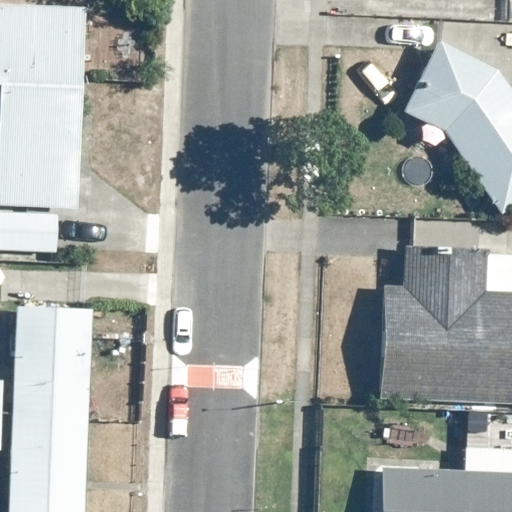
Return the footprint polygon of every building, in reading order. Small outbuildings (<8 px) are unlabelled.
[(80,8),(0,3),(0,251),(52,254),(54,209),(71,210),(80,8)] [(511,206),(511,98),(491,67),(442,43),(405,115),(437,131),(497,217),(511,206)] [(511,254),(381,250),(376,400),(511,405),(511,318),(509,318),(511,254)] [(81,511),(87,309),(11,307),(5,511),(81,511)] [(378,466),(376,511),(511,511),(511,441),(458,439),(457,470),(378,466)]
